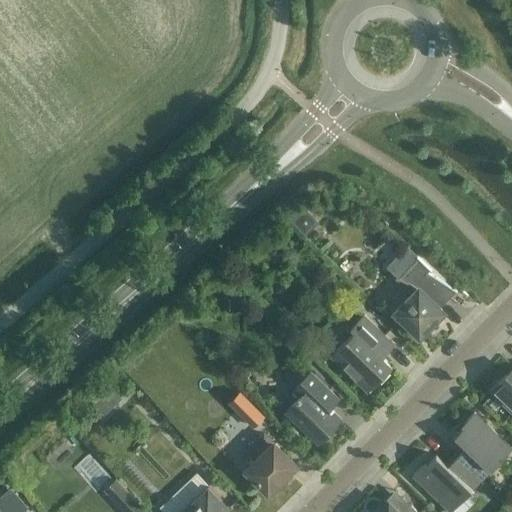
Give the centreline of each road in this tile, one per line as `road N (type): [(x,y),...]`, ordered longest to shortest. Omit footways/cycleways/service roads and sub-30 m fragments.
road 1 (unclassified): [(0,325),(244,108),(279,51),(284,0)]
road 2 (secondary): [(0,407),(234,205)]
road 3 (residential): [(314,510),(511,307)]
road 4 (secondary): [(234,205),(287,172),(364,103)]
road 5 (secondary): [(333,77),(314,112),(234,205)]
